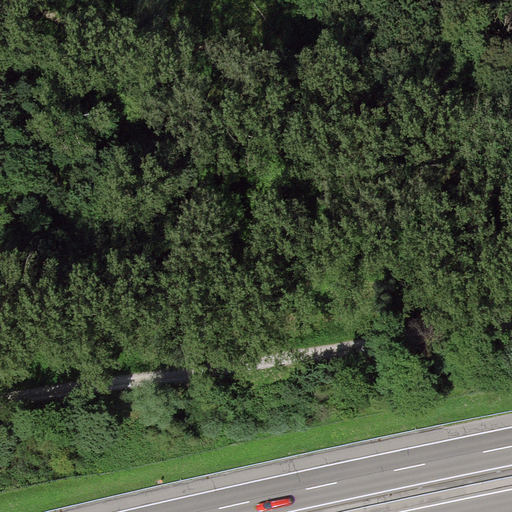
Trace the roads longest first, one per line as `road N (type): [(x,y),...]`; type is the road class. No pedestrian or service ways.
road 1 (track): [(511,198),(0,30)]
road 2 (track): [(511,317),(0,402)]
road 3 (motorway): [(511,447),(209,511)]
